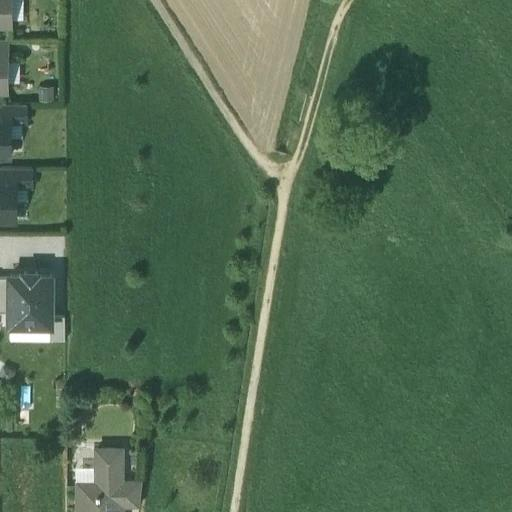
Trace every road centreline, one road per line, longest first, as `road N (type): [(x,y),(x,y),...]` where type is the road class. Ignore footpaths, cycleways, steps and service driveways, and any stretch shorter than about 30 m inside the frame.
road 1 (track): [(346,0),(275,237),(235,511)]
road 2 (track): [(284,197),(221,123),(154,0)]
